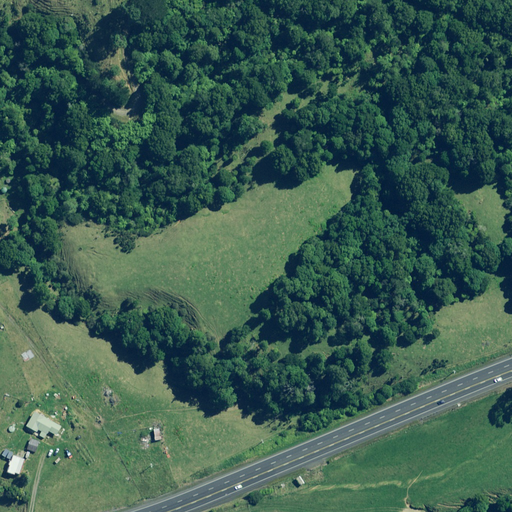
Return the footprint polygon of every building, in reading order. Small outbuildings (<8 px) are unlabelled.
[(66,417),(57,412),(52,420),(61,425),(66,417)] [(160,429),(153,430),(156,441),(162,439),(160,429)] [(27,450),(36,452),(39,442),(30,439),(27,450)] [(13,453),(5,450),(2,456),(10,460),(13,453)] [(20,474),(25,460),(14,456),(9,473),(15,475),(15,473),(20,474)]
